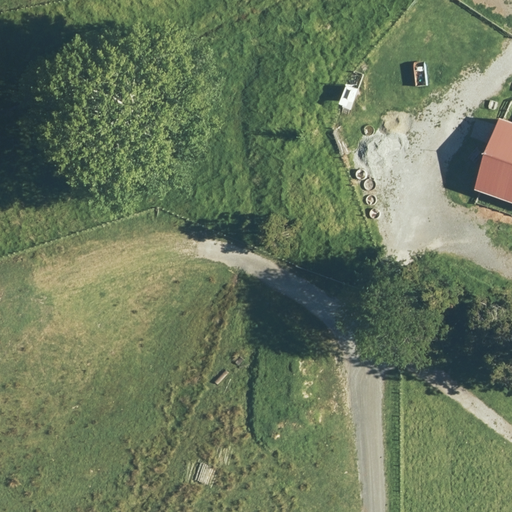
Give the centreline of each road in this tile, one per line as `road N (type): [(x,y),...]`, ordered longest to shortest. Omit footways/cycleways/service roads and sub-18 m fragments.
road 1 (track): [(379,511),(395,337),(511,84)]
road 2 (track): [(395,337),(511,434)]
